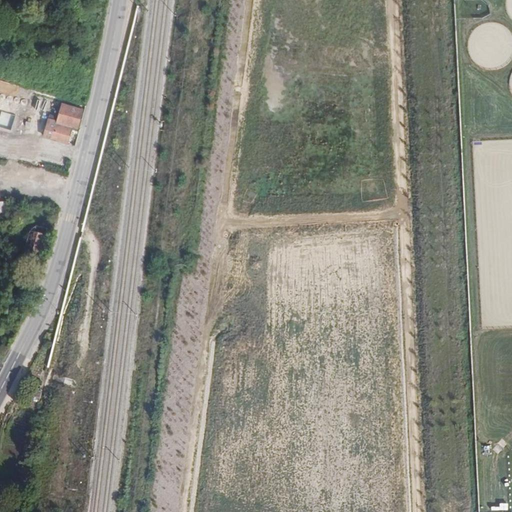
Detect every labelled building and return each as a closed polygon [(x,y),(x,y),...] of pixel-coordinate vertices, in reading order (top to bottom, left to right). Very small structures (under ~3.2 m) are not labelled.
[(48,119),(78,127),(83,110),(62,104),(58,117),(50,114),(48,119)] [(78,128),(78,127),(48,119),(43,136),(67,143),(72,127),(78,128)] [(37,160),(39,154),(20,148),(18,154),(37,160)] [(0,217),(7,218),(8,202),(0,201),(0,217)] [(23,255),(39,259),(47,229),(37,226),(31,230),(23,255)]
